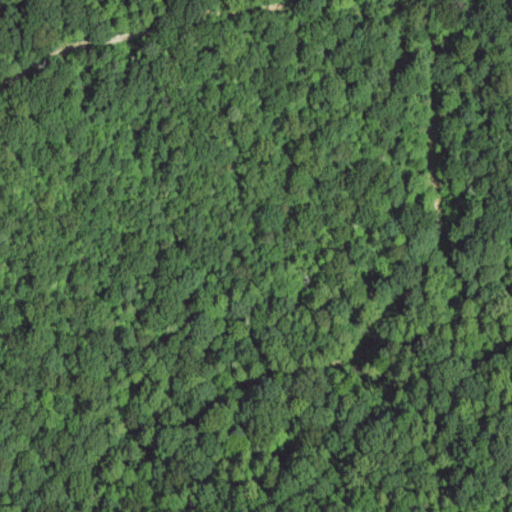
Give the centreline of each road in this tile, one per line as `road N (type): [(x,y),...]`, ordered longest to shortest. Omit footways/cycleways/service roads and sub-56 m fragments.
road 1 (track): [(382,0),(378,61),(463,283),(379,339)]
road 2 (track): [(228,0),(90,16),(0,93)]
